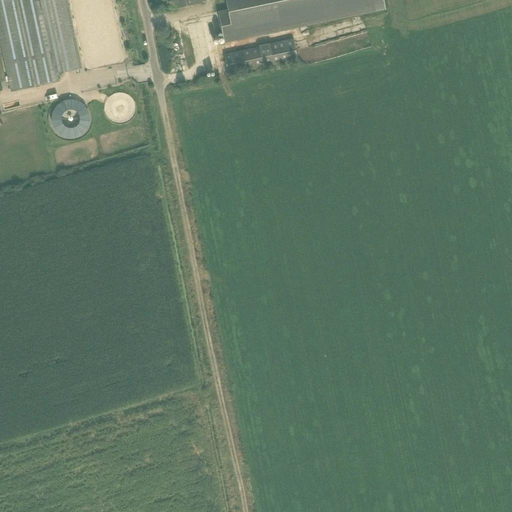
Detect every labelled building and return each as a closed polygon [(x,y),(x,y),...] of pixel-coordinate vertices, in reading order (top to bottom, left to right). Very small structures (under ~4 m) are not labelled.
[(69,22),(64,0),(0,0),(0,33),(12,92),(57,82),(55,74),(79,69),(71,29),(67,30),(65,23),(69,22)] [(202,3),(201,0),(175,0),(177,8),(202,3)] [(376,12),(373,0),(224,0),(227,10),(217,12),(224,43),(376,12)] [(228,75),(297,60),(293,39),(258,46),(259,47),(223,55),(228,75)] [(53,101),(52,136),(84,138),(86,102),(53,101)]
